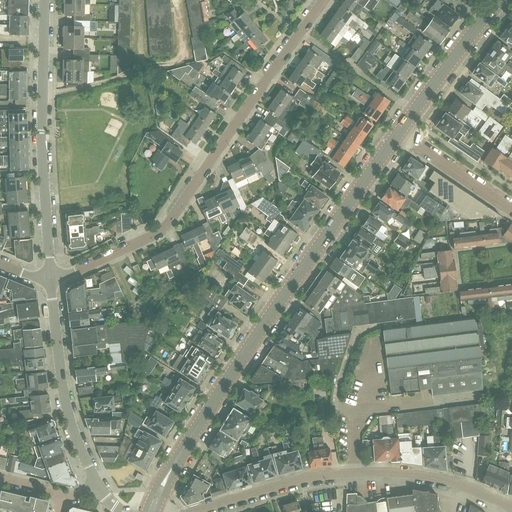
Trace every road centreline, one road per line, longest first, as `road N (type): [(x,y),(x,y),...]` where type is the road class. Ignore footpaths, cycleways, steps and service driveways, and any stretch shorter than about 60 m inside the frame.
road 1 (primary): [(150,511),(181,452),(398,133)]
road 2 (residential): [(50,277),(164,227),(324,0)]
road 3 (unclassified): [(192,511),(305,477),(373,472),(462,485),(511,507)]
road 4 (residential): [(50,277),(43,0)]
road 5 (residential): [(97,485),(64,401),(50,277)]
road 6 (primary): [(398,133),(499,0)]
road 7 (residential): [(511,210),(398,133)]
